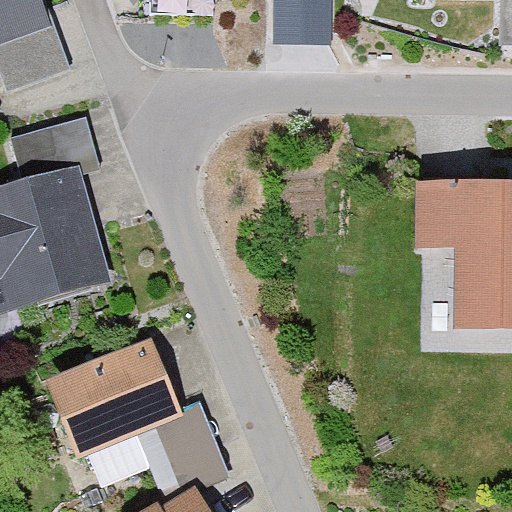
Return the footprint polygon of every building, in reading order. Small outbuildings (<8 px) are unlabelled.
[(0,0),(0,40),(52,22),(43,0),(0,0)] [(511,0),(493,0),(493,36),(511,35),(511,0)] [(52,22),(0,40),(0,60),(9,86),(78,62),(62,19),(52,22)] [(9,142),(20,185),(81,169),(93,166),(81,123),(9,142)] [(0,305),(2,311),(111,282),(94,221),(81,169),(20,185),(0,190),(0,305)] [(511,315),(511,182),(424,182),(424,232),(465,232),(464,316),(511,315)] [(150,320),(43,366),(75,439),(125,419),(181,393),(165,354),(150,320)] [(181,393),(125,419),(158,493),(199,474),(215,468),(181,393)] [(222,511),(199,474),(139,511),(222,511)]
